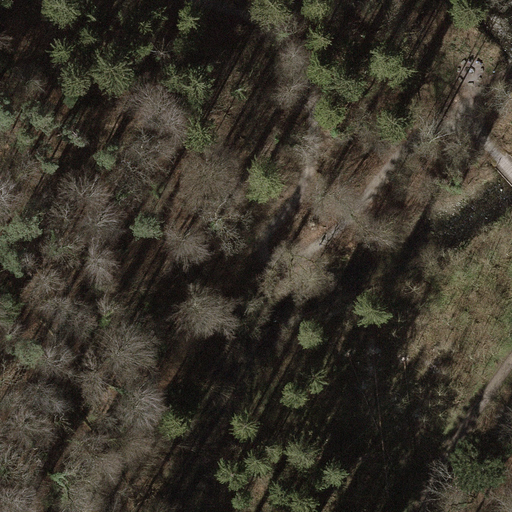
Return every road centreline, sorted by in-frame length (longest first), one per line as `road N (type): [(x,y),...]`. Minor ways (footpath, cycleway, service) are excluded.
road 1 (track): [(199,327),(152,406),(116,511)]
road 2 (track): [(476,121),(355,31)]
road 3 (track): [(511,387),(447,511)]
